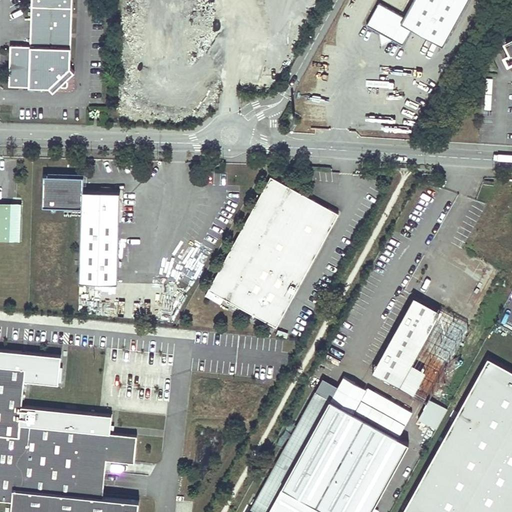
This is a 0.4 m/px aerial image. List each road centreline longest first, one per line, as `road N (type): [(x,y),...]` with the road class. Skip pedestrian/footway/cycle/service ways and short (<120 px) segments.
road 1 (unclassified): [(511,160),(245,138)]
road 2 (unclassified): [(214,141),(0,137)]
